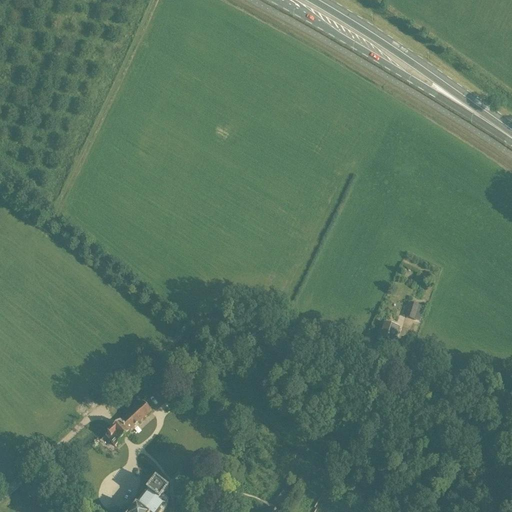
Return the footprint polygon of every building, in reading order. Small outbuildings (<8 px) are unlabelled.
[(416,284),(421,271),(407,266),(402,279),(416,284)] [(416,297),(423,299),(425,287),(418,286),(416,297)] [(405,318),(414,321),(418,306),(409,303),(405,318)] [(400,329),(383,324),(377,342),(394,347),(400,329)] [(162,385),(154,392),(164,403),(172,396),(162,385)] [(129,433),(151,414),(142,404),(120,423),(121,424),(117,427),(113,431),(112,430),(105,437),(115,448),(127,438),(130,434),(129,433)] [(335,478),(341,483),(344,478),(338,474),(335,478)] [(133,511),(164,511),(167,509),(167,508),(169,505),(163,500),(169,493),(156,483),(135,509),(136,510),(133,511)] [(280,507),(289,497),(283,492),(274,502),(280,507)]
